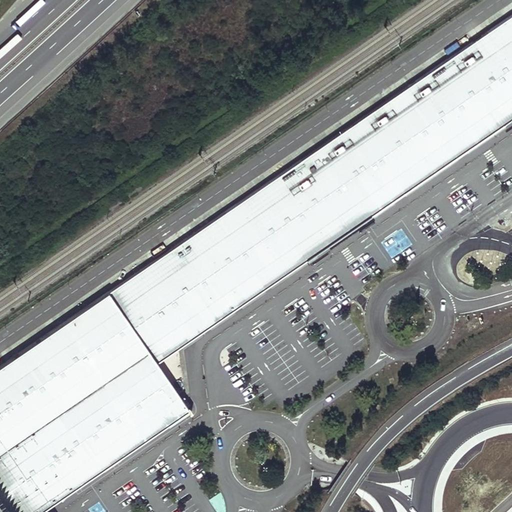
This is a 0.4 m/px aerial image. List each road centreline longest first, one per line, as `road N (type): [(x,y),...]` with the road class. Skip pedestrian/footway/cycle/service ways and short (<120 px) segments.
road 1 (motorway): [(511,344),(398,418),(362,455),(327,511)]
road 2 (motorway): [(0,93),(101,0)]
